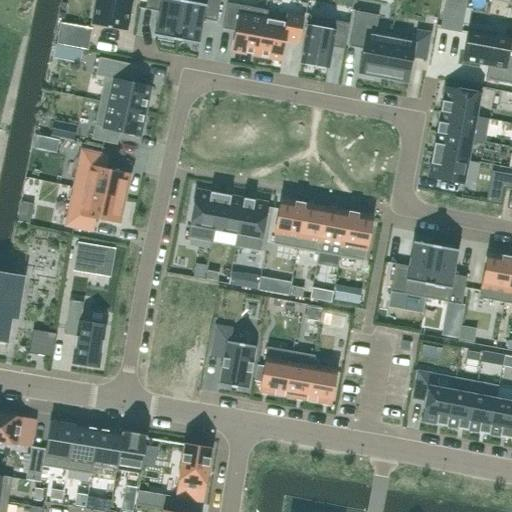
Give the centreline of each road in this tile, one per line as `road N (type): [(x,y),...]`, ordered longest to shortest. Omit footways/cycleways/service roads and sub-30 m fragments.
road 1 (residential): [(511,229),(411,210),(402,201),(413,131),(406,118),(196,82),(184,91),(124,403)]
road 2 (residential): [(243,424),(511,475)]
road 3 (residential): [(0,382),(124,403)]
road 4 (residential): [(124,403),(243,424)]
